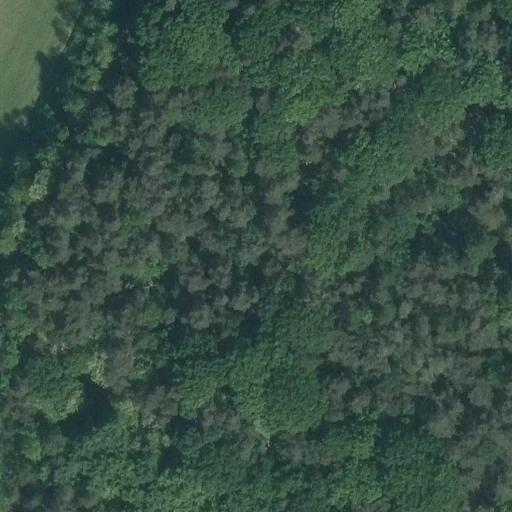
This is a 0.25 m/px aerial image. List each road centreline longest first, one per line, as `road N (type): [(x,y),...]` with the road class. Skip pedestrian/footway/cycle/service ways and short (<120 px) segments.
road 1 (track): [(0,300),(338,511)]
road 2 (track): [(0,249),(123,0)]
road 3 (track): [(95,370),(29,511)]
